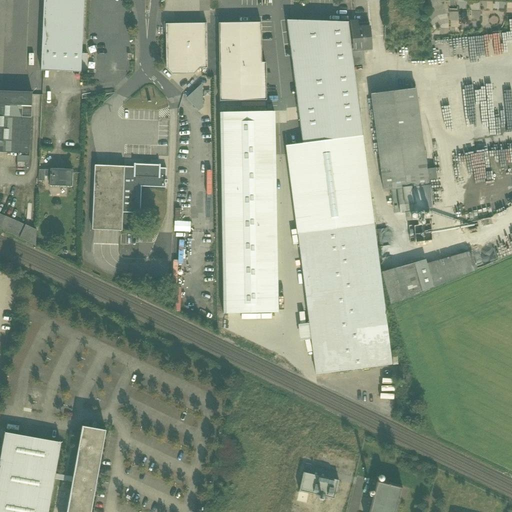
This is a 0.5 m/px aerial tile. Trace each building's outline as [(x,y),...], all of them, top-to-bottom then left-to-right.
[(88,54),(82,54),(83,0),(43,0),(41,71),(81,73),(87,73),(88,54)] [(362,136),(353,66),(351,53),(348,23),(287,21),(303,144),(362,136)] [(218,24),(220,101),(266,101),(266,63),(262,63),(261,23),(218,24)] [(350,23),(353,50),(371,48),(369,24),(369,23),(350,23)] [(206,24),(165,24),(166,69),(172,75),(194,74),(199,68),(207,68),(206,24)] [(363,52),(351,53),(353,66),(364,65),(363,52)] [(201,85),(187,99),(199,111),(202,108),(201,85)] [(391,190),(394,214),(405,212),(416,211),(428,209),(432,209),(430,186),(425,148),(423,148),(415,89),(371,95),(383,192),(391,190)] [(22,93),(0,91),(0,105),(21,106),(22,93)] [(22,93),(21,106),(31,106),(32,93),(22,93)] [(21,106),(0,105),(0,152),(29,154),(31,106),(21,106)] [(220,114),(223,314),(277,313),(274,113),(220,114)] [(392,365),(362,136),(303,144),(286,146),(309,327),(299,328),(300,338),(311,337),(315,375),(392,365)] [(134,167),(125,167),(123,213),(140,214),(141,187),(166,188),(166,184),(167,184),(167,180),(166,180),(166,169),(160,168),(160,165),(159,165),(135,164),(134,164),(134,167)] [(122,231),(123,213),(125,167),(95,166),(92,230),(122,231)] [(50,186),(72,187),(72,170),(50,169),(50,170),(50,176),(50,186)] [(38,181),(44,182),(44,176),(50,176),(50,170),(39,170),(38,181)] [(432,179),(433,191),(441,191),(440,183),(436,184),(435,179),(432,179)] [(417,226),(430,224),(428,209),(416,211),(405,212),(406,222),(416,221),(417,226)] [(0,228),(4,231),(10,219),(0,214),(0,228)] [(4,231),(19,238),(26,225),(10,219),(4,231)] [(174,221),(174,231),(191,231),(191,221),(174,221)] [(413,227),(415,243),(431,241),(430,224),(417,226),(413,227)] [(36,230),(26,225),(19,238),(36,246),(36,230)] [(450,261),(455,278),(477,269),(472,255),(450,261)] [(413,295),(433,287),(427,267),(425,260),(405,266),(413,295)] [(450,261),(427,267),(433,287),(455,278),(450,261)] [(391,305),(413,295),(405,266),(382,272),(391,305)] [(378,378),(378,372),(365,373),(365,380),(376,380),(376,383),(389,382),(388,377),(378,378)] [(82,426),(66,511),(91,511),(106,431),(82,426)] [(0,459),(0,511),(48,511),(61,443),(5,433),(0,459)] [(279,438),(265,433),(249,434),(236,440),(226,452),(221,466),(222,481),(228,495),(240,505),(254,510),(269,509),(283,502),(293,491),(298,476),(297,461),(290,448),(279,438)] [(339,480),(303,472),(299,491),(334,500),(339,480)] [(377,482),(369,511),(396,511),(403,488),(377,482)]
